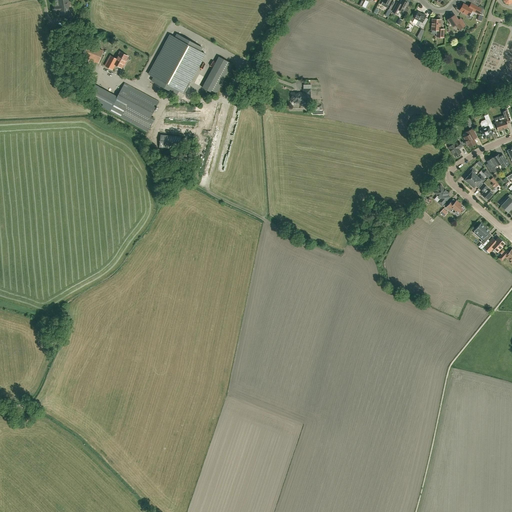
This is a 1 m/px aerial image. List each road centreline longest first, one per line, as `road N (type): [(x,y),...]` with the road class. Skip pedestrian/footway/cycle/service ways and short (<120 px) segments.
road 1 (residential): [(504,231),(448,176),(511,137)]
road 2 (unclassified): [(220,99),(293,0)]
